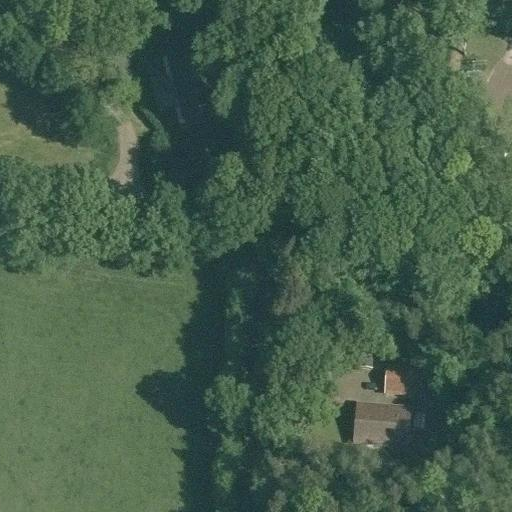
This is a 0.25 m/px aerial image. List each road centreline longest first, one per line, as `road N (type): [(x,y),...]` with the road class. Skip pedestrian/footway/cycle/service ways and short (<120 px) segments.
road 1 (unclassified): [(248,511),(264,230)]
road 2 (unclassified): [(129,211),(131,133),(12,0)]
road 3 (track): [(511,269),(264,230)]
road 4 (unclassified): [(264,230),(254,0)]
road 5 (unclassified): [(264,230),(129,211)]
road 6 (unclassified): [(129,211),(0,192)]
